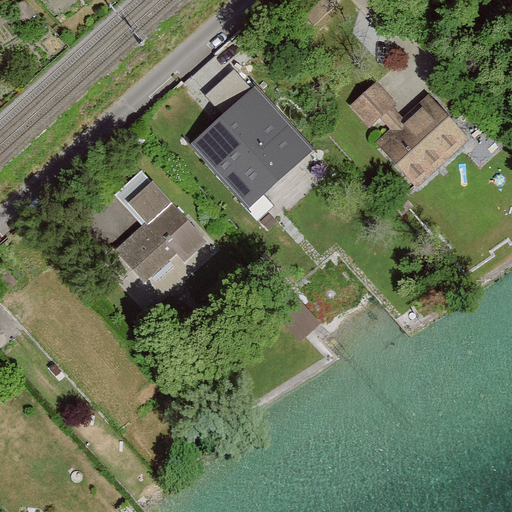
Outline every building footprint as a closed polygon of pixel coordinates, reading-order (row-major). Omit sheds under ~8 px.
[(314,27),(334,9),(326,0),(322,0),(304,16),(314,27)] [(313,150),(255,87),(252,90),(235,71),(206,97),(224,116),(190,146),(249,210),(313,150)] [(375,82),(349,105),(368,127),(394,104),(375,82)] [(417,187),(469,139),(428,95),(376,144),(417,187)] [(126,201),(152,180),(144,169),(117,190),(126,201)] [(184,261),(205,241),(153,183),(129,204),(147,223),(117,250),(144,280),(176,252),(184,261)] [(2,265),(0,267),(0,292),(2,294),(17,282),(2,265)] [(273,314),(298,340),(317,323),(292,296),(273,314)]
